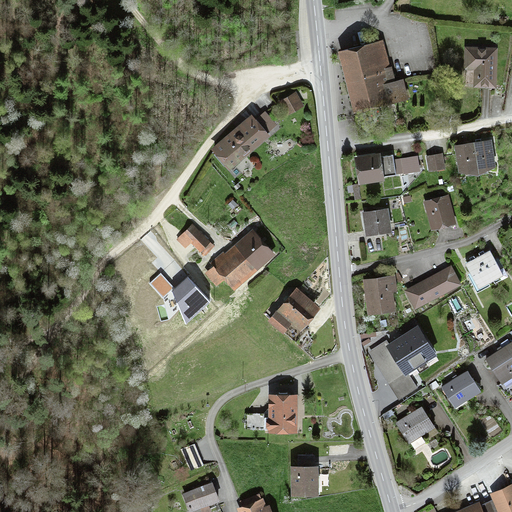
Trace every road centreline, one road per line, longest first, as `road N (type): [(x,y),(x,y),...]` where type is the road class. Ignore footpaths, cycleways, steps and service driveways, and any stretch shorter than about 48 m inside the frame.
road 1 (track): [(68,317),(104,262),(165,199),(252,86)]
road 2 (residential): [(235,511),(210,434),(219,402),(350,355)]
road 3 (residential): [(327,147),(511,119)]
road 4 (residential): [(339,274),(454,245),(511,217)]
road 5 (secondary): [(350,355),(392,511)]
road 6 (track): [(126,0),(183,65),(252,86)]
road 7 (residential): [(395,511),(511,444)]
road 8 (secondary): [(327,147),(339,274)]
